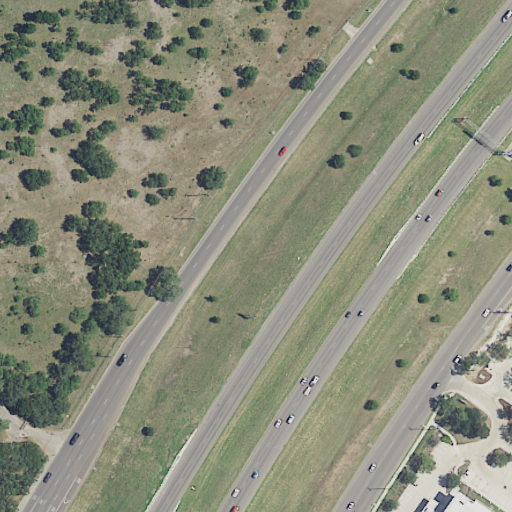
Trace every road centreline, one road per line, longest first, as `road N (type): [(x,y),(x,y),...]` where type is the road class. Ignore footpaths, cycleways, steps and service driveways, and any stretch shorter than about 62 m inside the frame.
road 1 (motorway): [(511,15),(308,280),(160,511)]
road 2 (secondary): [(392,0),(227,216),(76,451)]
road 3 (motorway): [(226,511),(329,349),(511,103)]
road 4 (secondary): [(385,455),(483,311)]
